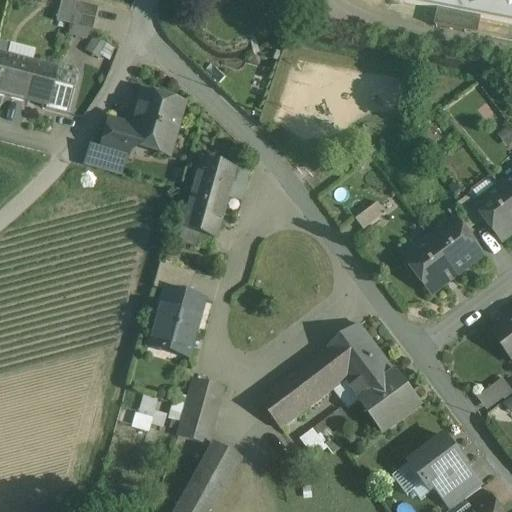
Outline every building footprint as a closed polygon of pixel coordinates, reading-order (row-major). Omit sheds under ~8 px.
[(74,3),(61,0),(56,23),(68,26),(71,15),(74,3)] [(511,0),(383,0),(438,10),(481,19),(511,24),(511,0)] [(97,9),(74,3),(71,15),(95,21),(97,9)] [(481,19),(438,10),(435,27),(478,36),(481,19)] [(95,21),(71,15),(68,26),(77,29),(92,32),(95,21)] [(92,32),(77,29),(74,38),(86,41),(92,32)] [(93,38),(89,52),(103,56),(106,42),(93,38)] [(0,84),(7,58),(10,47),(0,43),(0,84)] [(0,95),(23,101),(32,65),(7,58),(0,84),(0,95)] [(57,71),(32,65),(23,101),(48,108),(53,86),(57,71)] [(74,91),(53,86),(48,108),(47,112),(67,117),(74,91)] [(182,107),(141,96),(133,121),(135,121),(132,131),(130,139),(132,140),(152,146),(152,148),(154,153),(163,156),(168,153),(169,151),(182,107)] [(132,131),(108,124),(100,153),(126,160),(132,140),(130,139),(132,131)] [(234,172),(200,162),(186,212),(186,213),(220,223),(229,192),(234,172)] [(247,176),(234,172),(229,192),(241,196),(247,176)] [(511,179),(501,187),(511,202),(511,179)] [(477,206),(476,207),(485,220),(502,242),(511,234),(511,202),(501,187),(477,206)] [(477,206),(469,197),(459,205),(476,227),(485,220),(476,207),(477,206)] [(378,204),(356,221),(364,232),(386,215),(378,204)] [(459,205),(448,213),(456,222),(457,221),(466,234),(476,227),(459,205)] [(220,223),(186,213),(186,212),(183,212),(178,230),(200,236),(215,241),(220,223)] [(466,234),(457,221),(456,222),(431,241),(458,276),(483,256),(466,234)] [(200,236),(178,230),(174,244),(196,250),(200,236)] [(458,276),(431,241),(406,260),(432,295),(458,276)] [(194,275),(159,266),(152,290),(164,293),(164,291),(188,297),(194,275)] [(188,297),(164,291),(164,293),(148,350),(187,361),(203,302),(188,297)] [(511,323),(494,337),(511,361),(511,323)] [(359,326),(324,353),(259,402),(281,431),(346,382),(361,401),(396,374),(359,326)] [(361,401),(360,402),(379,427),(416,399),(397,373),(361,401)] [(488,410),(511,398),(511,384),(510,380),(481,394),(488,410)] [(222,391),(193,382),(177,439),(206,447),(222,391)] [(340,411),(301,442),(317,460),(329,451),(334,456),(343,450),(346,447),(339,439),(353,427),(340,411)] [(445,438),(410,465),(432,494),(436,490),(442,497),(471,476),(465,468),(467,467),(445,438)] [(212,446),(174,511),(212,511),(240,462),(212,446)] [(471,476),(442,497),(453,511),(481,490),(471,476)] [(500,511),(491,500),(474,511),(500,511)]
